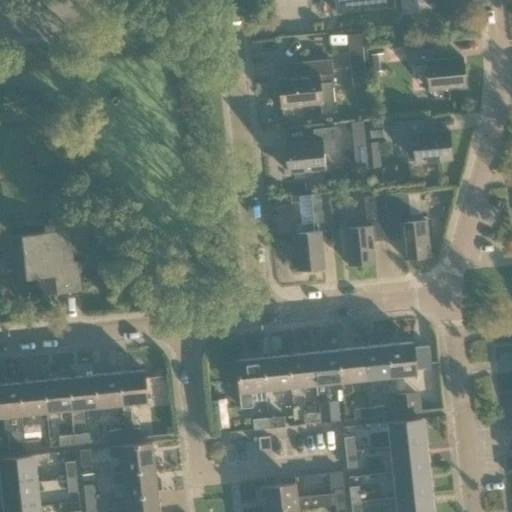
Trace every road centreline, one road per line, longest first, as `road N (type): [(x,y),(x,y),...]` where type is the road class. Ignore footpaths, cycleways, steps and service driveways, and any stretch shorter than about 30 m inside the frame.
road 1 (residential): [(253,317),(234,0)]
road 2 (residential): [(448,298),(469,251),(503,83),(495,0)]
road 3 (residential): [(343,460),(201,473),(184,323)]
road 4 (residential): [(473,511),(448,298)]
road 5 (residential): [(253,317),(448,298)]
road 6 (residential): [(0,341),(184,323)]
